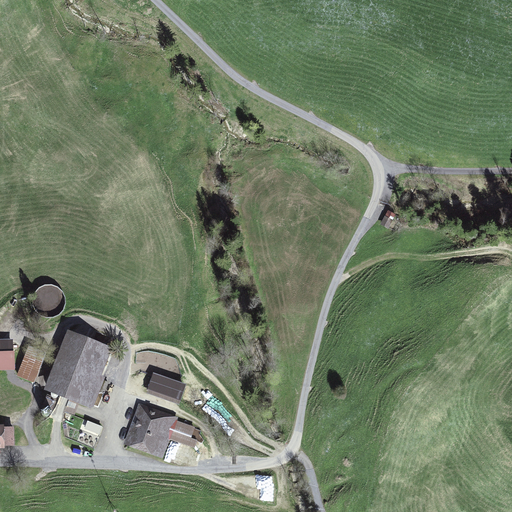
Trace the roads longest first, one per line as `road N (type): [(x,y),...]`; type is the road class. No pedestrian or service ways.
road 1 (track): [(0,462),(220,470),(278,460),(295,439),(324,312),(373,206),(378,169),(360,146),(243,82),(155,0)]
road 2 (track): [(101,462),(125,346),(107,327),(83,320),(58,332),(27,424),(34,462)]
road 3 (track): [(334,282),(392,254),(511,252)]
road 4 (track): [(220,470),(197,421),(117,392)]
road 5 (track): [(511,171),(378,169)]
